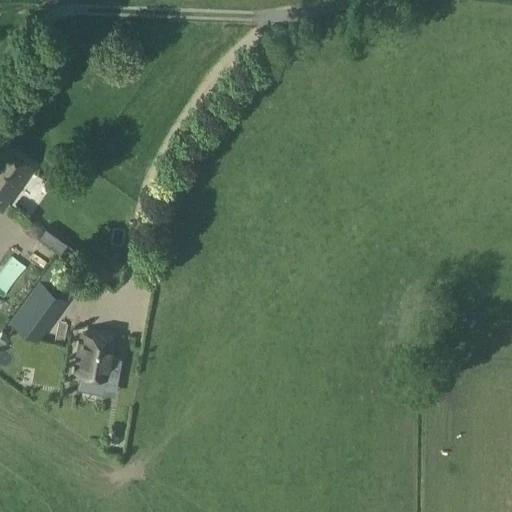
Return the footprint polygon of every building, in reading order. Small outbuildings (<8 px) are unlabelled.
[(0,207),(2,209),(33,167),(0,143),(0,207)] [(135,442),(219,444),(221,319),(175,318),(175,299),(138,298),(135,442)] [(22,310),(0,339),(0,350),(18,364),(46,326),(22,310)] [(77,386),(101,390),(105,367),(117,369),(119,355),(110,354),(114,336),(79,330),(73,368),(80,370),(77,386)] [(0,478),(26,468),(8,418),(0,421),(0,478)]
